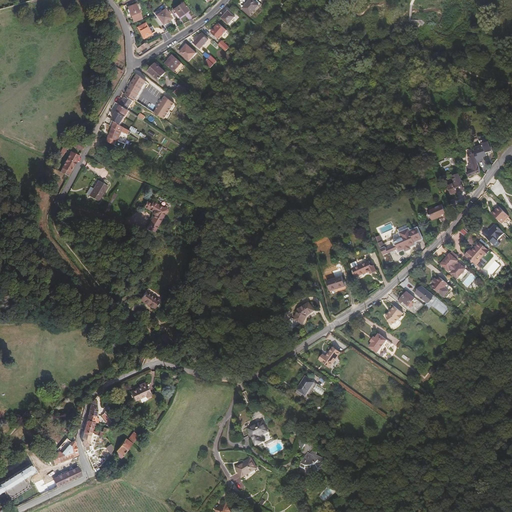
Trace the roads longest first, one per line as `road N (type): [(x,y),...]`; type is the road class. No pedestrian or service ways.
road 1 (residential): [(511,150),(409,269),(295,351),(237,379),(155,361),(102,387),(80,424),(83,478),(16,511)]
road 2 (track): [(61,197),(52,235),(147,340),(155,361)]
road 3 (residential): [(129,67),(61,197)]
